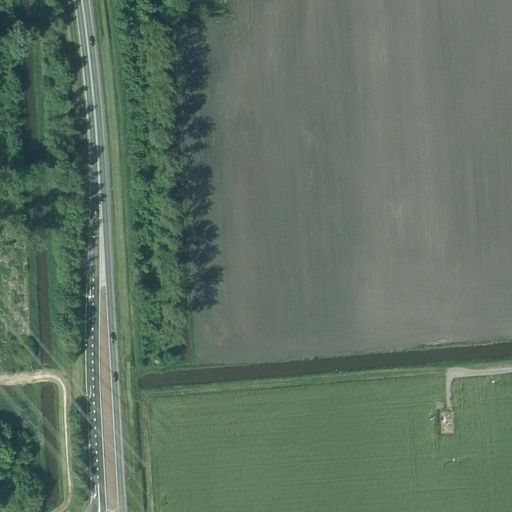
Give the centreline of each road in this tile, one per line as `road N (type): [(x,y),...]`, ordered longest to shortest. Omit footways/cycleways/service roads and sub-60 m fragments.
road 1 (trunk): [(103,261),(81,0)]
road 2 (trunk): [(122,511),(103,261)]
road 3 (trunk): [(103,261),(96,371),(104,511)]
